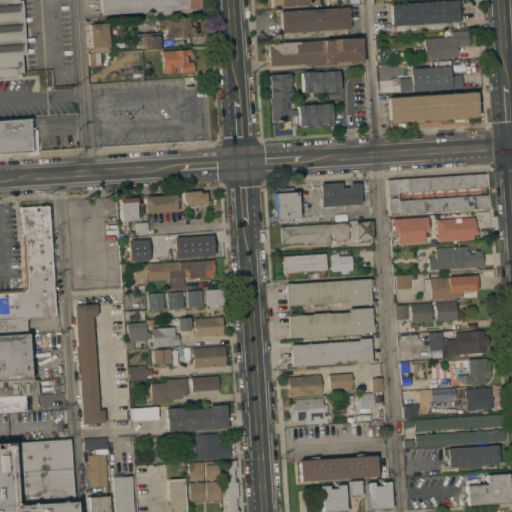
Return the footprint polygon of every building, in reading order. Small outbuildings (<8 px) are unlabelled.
[(0,0),(21,0),(24,54),(21,55),(22,73),(19,73),(19,77),(0,78),(0,0)] [(200,0),(201,7),(200,7),(200,8),(100,14),(99,0),(200,0)] [(307,0),(308,5),(270,8),(269,0),(307,0)] [(444,0),(458,0),(459,21),(391,26),(390,4),(444,0)] [(281,33),(280,11),(348,7),(349,29),(281,33)] [(190,17),(190,26),(192,26),(195,28),(195,33),(193,35),(191,36),(191,37),(165,38),(165,29),(158,30),(157,19),(190,17)] [(108,51),(90,53),(90,47),(88,47),(87,41),(89,41),(88,24),(107,23),(108,45),(107,46),(108,51)] [(425,60),(424,38),(451,37),(450,31),(467,30),(468,45),(456,46),(457,57),(425,60)] [(141,49),(141,36),(158,35),(159,48),(141,49)] [(360,37),(362,63),(308,67),(307,63),(268,66),(267,43),(360,37)] [(190,49),(190,55),(187,55),(187,62),(192,62),(193,71),(180,72),(180,67),(174,67),(174,72),(162,72),(162,51),(190,49)] [(88,54),(99,53),(100,64),(89,65),(88,54)] [(408,89),(460,87),(459,75),(447,75),(447,66),(408,68),(408,89)] [(339,91),(313,93),(313,92),(302,92),(301,72),(312,71),(312,72),(338,70),(339,91)] [(290,119),(272,121),(268,75),(289,73),(291,96),(290,96),(290,104),(289,104),(289,109),(290,116),(290,119)] [(475,92),(476,117),(475,117),(475,119),(389,124),(389,122),(388,122),(386,98),(475,92)] [(296,105),(330,103),(332,124),(298,126),(297,116),(296,109),(296,105)] [(0,121),(29,120),(30,129),(36,129),(38,154),(27,155),(27,152),(0,153),(0,121)] [(487,173),(487,187),(484,187),(484,188),(481,188),(481,187),(469,188),(469,189),(466,189),(466,188),(458,188),(458,189),(455,190),(455,189),(447,189),(447,190),(444,191),(444,189),(436,190),(436,191),(433,191),(433,190),(425,191),(425,192),(422,192),(421,191),(414,192),(410,193),(410,192),(397,192),(398,201),(411,200),(411,199),(414,199),(414,200),(422,199),(422,198),(425,198),(425,199),(434,198),(434,197),(436,197),(436,198),(444,198),(444,197),(447,197),(455,197),(455,196),(458,196),(458,197),(466,196),(466,195),(469,195),(469,196),(481,195),(481,194),(484,194),(484,195),(488,195),(489,208),(390,214),(387,180),(487,173)] [(340,183),(340,188),(348,187),(348,183),(359,183),(360,205),(319,207),(319,197),(320,197),(319,184),(340,183)] [(298,217),(276,219),(274,193),(278,193),(278,188),(292,187),(293,192),(296,191),(298,217)] [(184,205),(184,201),(182,201),(181,192),(199,191),(199,192),(205,192),(206,204),(184,205)] [(144,213),(143,197),(176,195),(177,211),(144,213)] [(118,198),(136,197),(136,202),(139,202),(139,206),(135,206),(136,220),(120,221),(118,198)] [(0,290),(21,289),(24,286),(21,236),(19,207),(48,205),(55,317),(25,319),(0,320),(0,290)] [(427,217),(428,226),(429,232),(424,232),(424,242),(398,244),(397,233),(394,233),(393,219),(427,217)] [(454,218),(454,223),(460,222),(460,218),(474,217),(475,229),(477,229),(477,235),(473,235),(473,239),(437,242),(436,220),(454,218)] [(371,221),(372,240),(359,241),(358,239),(355,239),(355,221),(371,221)] [(147,233),(135,234),(135,222),(147,222),(147,233)] [(348,239),(340,240),(340,241),(338,241),(338,240),(332,240),(331,232),(329,232),(329,239),(331,239),(331,241),(330,241),(330,243),(311,245),(311,244),(309,244),(309,242),(304,242),(304,243),(302,244),(301,242),(291,243),(291,244),(288,244),(288,243),(281,244),(280,227),(328,224),(331,224),(347,222),(348,239)] [(211,257),(210,236),(172,238),(173,258),(211,257)] [(127,262),(146,261),(145,240),(126,241),(127,262)] [(428,270),(427,257),(435,257),(434,248),(464,246),(466,247),(466,249),(465,249),(465,251),(468,251),(468,254),(474,253),(473,251),(480,250),(481,253),(482,267),(428,270)] [(325,253),(326,270),(323,270),(323,274),(320,274),(319,271),(289,273),(290,276),(285,276),(285,273),(283,273),(282,256),(325,253)] [(337,254),(337,256),(351,255),(352,270),(347,270),(347,273),(340,274),(340,271),(331,271),(330,254),(337,254)] [(188,278),(187,272),(185,272),(185,270),(182,270),(184,288),(168,289),(168,279),(149,280),(147,263),(178,261),(178,262),(209,260),(213,259),(214,272),(211,272),(211,276),(203,277),(188,278)] [(409,275),(409,288),(396,289),(395,276),(409,275)] [(475,275),(476,291),(461,292),(461,297),(430,299),(429,291),(424,292),(423,279),(429,279),(429,278),(475,275)] [(369,278),(370,287),(369,287),(370,304),(347,305),(347,302),(285,306),(284,284),(369,278)] [(205,289),(221,288),(222,305),(217,305),(217,307),(212,307),(212,306),(206,306),(205,289)] [(181,291),(181,290),(184,290),(184,295),(181,295),(182,308),(178,308),(178,310),(172,310),(172,308),(167,308),(166,292),(181,291)] [(186,291),(201,290),(201,306),(197,306),(197,308),(191,309),(191,306),(186,307),(186,291)] [(163,309),(157,309),(157,311),(153,312),(152,309),(148,310),(147,293),(162,292),(163,309)] [(454,301),(455,320),(448,320),(448,322),(442,322),(442,321),(435,321),(434,302),(454,301)] [(429,303),(431,321),(423,322),(423,323),(417,323),(417,322),(410,323),(408,304),(429,303)] [(81,423),(73,305),(96,304),(96,316),(91,316),(97,410),(102,410),(103,422),(81,423)] [(407,319),(396,319),(395,305),(406,305),(407,319)] [(347,312),(347,309),(370,307),(371,324),(372,324),(372,333),(288,338),(286,316),(347,312)] [(125,321),(124,311),(143,310),(144,320),(125,321)] [(194,337),(193,319),(221,317),(222,335),(194,337)] [(190,330),(177,331),(176,319),(189,318),(190,330)] [(0,320),(25,319),(26,335),(0,336),(0,320)] [(153,326),(145,327),(145,331),(147,331),(147,335),(145,335),(146,341),(128,342),(128,332),(126,333),(126,323),(144,322),(144,320),(152,319),(153,326)] [(151,347),(150,328),(173,327),(174,334),(177,334),(178,345),(151,347)] [(447,357),(445,340),(455,339),(454,333),(483,330),(483,336),(486,336),(487,346),(484,347),(484,352),(458,354),(458,356),(447,357)] [(0,336),(26,335),(29,381),(0,382),(0,336)] [(357,341),(357,339),(369,338),(371,362),(291,366),(290,345),(357,341)] [(193,368),(191,348),(223,346),(224,366),(193,368)] [(152,350),(170,349),(170,363),(165,363),(165,367),(158,368),(158,363),(153,364),(152,350)] [(440,349),(441,357),(431,358),(430,350),(440,349)] [(484,364),(488,363),(489,378),(485,378),(485,384),(468,385),(468,384),(464,385),(464,384),(461,384),(456,379),(455,375),(468,374),(467,359),(484,358),(484,364)] [(410,362),(410,364),(416,364),(417,371),(400,373),(399,363),(410,362)] [(145,365),(145,369),(150,369),(151,376),(145,376),(145,379),(128,380),(127,366),(145,365)] [(351,373),(352,391),(346,391),(346,390),(344,390),(344,387),(329,388),(328,375),(351,373)] [(217,375),(218,390),(191,391),(190,377),(217,375)] [(319,375),(319,379),(322,379),(323,387),(320,388),(321,394),(289,397),(288,377),(319,375)] [(409,377),(410,385),(401,386),(400,378),(409,377)] [(149,383),(165,382),(165,379),(185,378),(186,395),(180,396),(180,399),(171,399),(171,402),(168,402),(168,403),(151,404),(149,383)] [(382,392),(371,393),(370,391),(371,391),(371,378),(382,378),(382,392)] [(37,380),(38,396),(24,396),(0,398),(0,382),(29,381),(37,380)] [(480,388),(480,387),(483,386),(483,388),(490,387),(491,398),(492,398),(493,401),(491,401),(491,408),(473,409),(474,410),(465,411),(464,389),(480,388)] [(373,394),(373,407),(359,408),(359,401),(356,401),(355,395),(373,394)] [(25,411),(0,412),(0,398),(24,396),(25,411)] [(322,398),(323,416),(326,415),(327,423),(305,424),(305,420),(293,421),(292,400),(322,398)] [(166,432),(165,408),(182,407),(182,410),(208,408),(208,405),(225,404),(227,428),(166,432)] [(403,418),(402,405),(425,404),(425,415),(416,416),(416,417),(403,418)] [(157,408),(158,418),(131,420),(130,409),(157,408)] [(355,422),(354,411),(370,409),(371,421),(363,421),(355,422)] [(502,414),(502,426),(495,426),(495,427),(492,427),(492,426),(480,427),(480,428),(477,428),(477,427),(460,428),(460,429),(456,429),(439,430),(436,431),(436,430),(427,430),(427,431),(424,431),(413,431),(413,427),(401,428),(401,421),(403,420),(502,414)] [(425,434),(424,434),(428,433),(428,434),(436,433),(440,433),(456,432),(456,431),(460,431),(460,432),(477,431),(477,430),(480,430),(480,431),(492,430),(492,429),(495,429),(495,430),(503,429),(503,441),(500,441),(500,440),(450,443),(450,444),(414,447),(413,435),(425,434)] [(193,460),(192,435),(218,433),(219,445),(229,445),(230,456),(227,457),(227,458),(193,460)] [(105,438),(106,454),(88,454),(88,450),(83,450),(82,439),(105,438)] [(413,439),(413,447),(405,447),(404,440),(413,439)] [(0,511),(0,444),(69,440),(73,511),(0,511)] [(447,468),(447,459),(445,459),(445,456),(443,456),(443,448),(446,448),(497,445),(498,463),(496,463),(496,464),(447,468)] [(104,454),(106,486),(102,486),(103,492),(91,493),(90,487),(88,487),(88,478),(85,478),(84,465),(87,465),(87,455),(104,454)] [(374,455),(375,476),(298,481),(297,460),(374,455)] [(226,511),(223,461),(234,460),(235,469),(232,469),(233,482),(236,482),(237,500),(235,500),(235,511),(238,510),(238,511),(226,511)] [(203,463),(218,462),(218,479),(204,480),(203,463)] [(186,464),(201,463),(202,480),(187,481),(186,464)] [(486,484),(485,475),(507,473),(509,503),(466,505),(465,485),(486,484)] [(112,511),(111,477),(130,476),(131,511),(112,511)] [(185,510),(184,510),(184,511),(169,511),(166,479),(183,478),(185,510)] [(360,495),(349,496),(348,481),(359,480),(360,495)] [(205,501),(204,482),(219,481),(220,500),(205,501)] [(372,482),(373,486),(381,485),(381,482),(388,481),(390,509),(366,510),(365,483),(372,482)] [(189,502),(188,483),(202,482),(203,500),(189,502)] [(327,485),(327,489),(336,488),(336,485),(343,484),(345,511),(333,511),(321,511),(320,486),(327,485)] [(87,511),(87,497),(107,496),(108,510),(109,510),(109,511),(87,511)]
